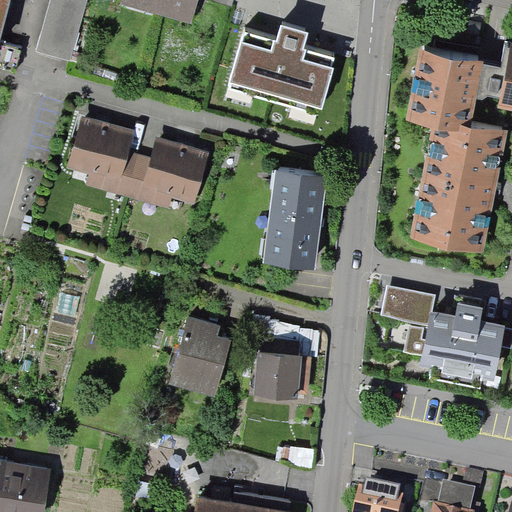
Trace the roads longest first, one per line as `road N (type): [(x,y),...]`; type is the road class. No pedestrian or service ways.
road 1 (residential): [(376,0),(334,511)]
road 2 (unknown): [(356,264),(511,293)]
